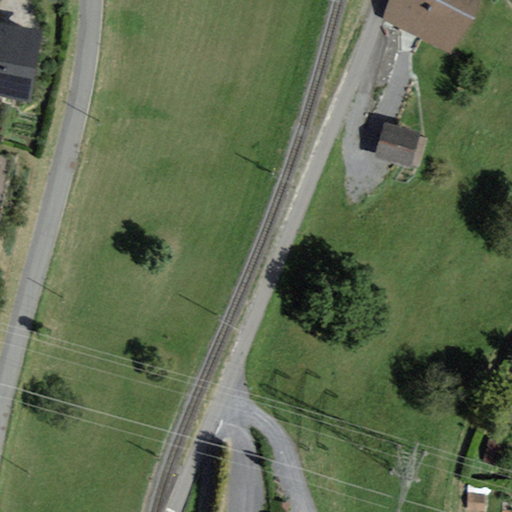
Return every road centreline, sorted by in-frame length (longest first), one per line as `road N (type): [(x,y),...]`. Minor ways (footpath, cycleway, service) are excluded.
road 1 (residential): [(380,0),(174,511)]
road 2 (residential): [(0,412),(73,125),(91,0)]
